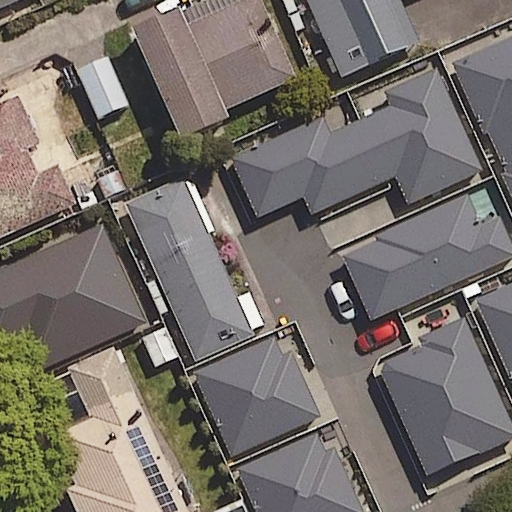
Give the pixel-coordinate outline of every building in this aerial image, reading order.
[(0,0),(0,8),(18,0),(0,0)] [(139,50),(177,132),(181,141),(226,120),(222,111),(294,79),(257,0),(248,0),(185,29),(176,9),(130,30),(139,50)] [(308,0),(344,77),(421,42),(401,1),(402,0),(308,0)] [(500,175),(509,194),(511,201),(511,38),(451,66),(475,117),(480,115),(506,172),(500,175)] [(127,105),(107,58),(77,71),(98,118),(127,105)] [(395,178),(407,205),(429,195),(430,196),(481,173),(434,70),(383,93),(389,107),(367,117),(329,134),(321,117),(229,159),(256,219),(302,198),(310,216),(395,178)] [(0,101),(0,235),(53,211),(73,202),(56,167),(37,175),(27,152),(39,146),(15,95),(0,101)] [(192,182),(185,185),(183,179),(124,205),(192,361),(251,335),(249,330),(263,324),(250,294),(236,300),(206,233),(213,230),(192,182)] [(468,198),(340,256),(371,323),(499,265),(511,258),(511,248),(498,217),(481,225),(468,198)] [(99,224),(0,269),(0,339),(6,337),(25,379),(145,324),(99,224)] [(511,283),(474,300),(511,382),(511,283)] [(168,325),(137,337),(151,372),(182,360),(168,325)] [(186,511),(180,498),(111,348),(65,369),(87,418),(53,434),(76,484),(64,489),(74,511),(186,511)]
